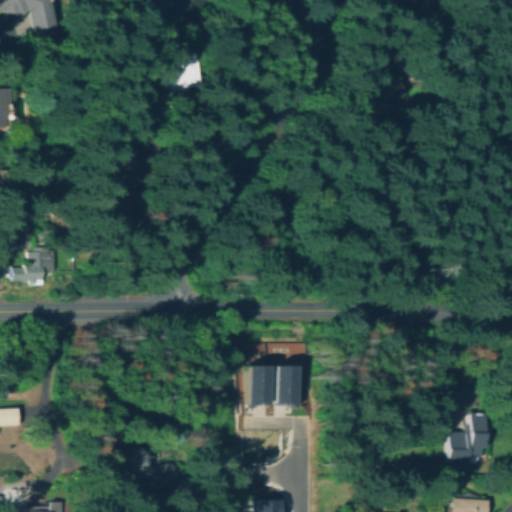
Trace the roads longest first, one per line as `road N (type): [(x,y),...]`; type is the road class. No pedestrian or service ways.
road 1 (secondary): [(385,309),(0,310)]
road 2 (residential): [(175,309),(183,244),(297,78),(310,48),(313,0)]
road 3 (secondary): [(511,329),(464,314),(385,309)]
